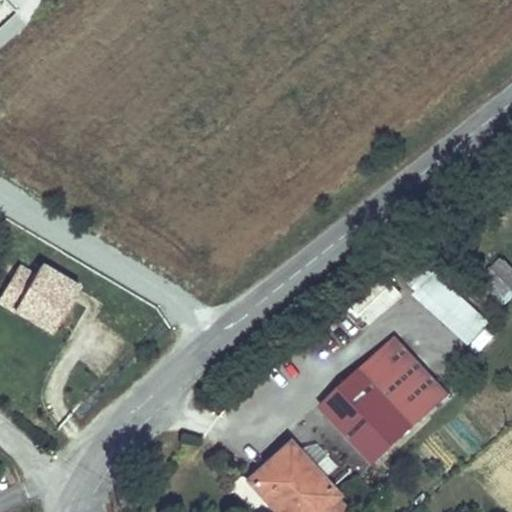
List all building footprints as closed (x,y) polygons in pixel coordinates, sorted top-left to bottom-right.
[(504,301),(511,293),(511,270),(499,258),(480,278),(504,301)] [(74,286),(40,265),(34,276),(18,267),(0,297),(0,302),(14,311),(20,302),(41,315),(36,324),(52,334),(73,299),(68,296),(74,286)] [(416,291),(432,274),(423,266),(408,283),(416,291)] [(433,272),(432,274),(416,291),(413,294),(469,345),(489,323),(433,272)] [(372,324),(404,290),(387,274),(355,308),(372,324)] [(68,296),(73,299),(79,289),(74,286),(68,296)] [(443,412),(394,351),(389,356),(438,416),(443,412)] [(438,416),(389,356),(332,401),(381,462),(438,416)] [(295,437),(252,472),(283,511),(317,511),(340,494),(295,437)]
